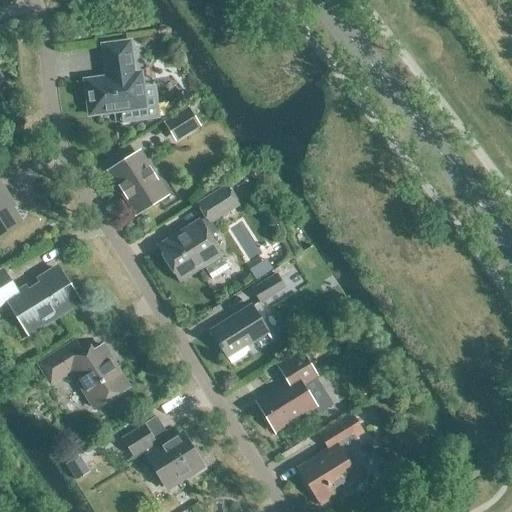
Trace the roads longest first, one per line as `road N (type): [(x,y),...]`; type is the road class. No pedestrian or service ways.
road 1 (unclassified): [(288,511),(90,184),(62,42),(42,0)]
road 2 (secondary): [(511,246),(319,0)]
